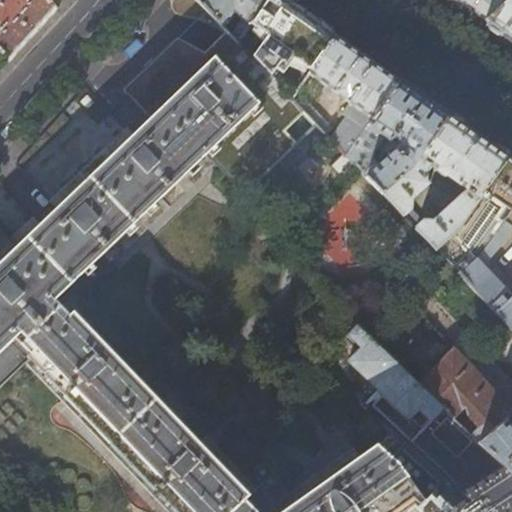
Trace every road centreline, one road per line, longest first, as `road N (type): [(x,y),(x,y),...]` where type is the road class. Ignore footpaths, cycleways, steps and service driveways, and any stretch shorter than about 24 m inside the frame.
road 1 (secondary): [(511,98),(371,0)]
road 2 (residential): [(96,0),(0,105)]
